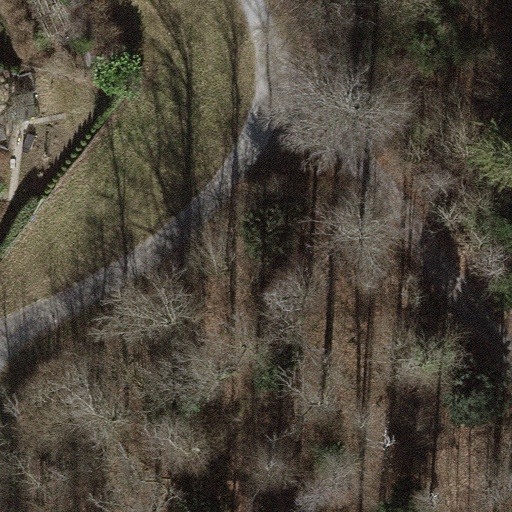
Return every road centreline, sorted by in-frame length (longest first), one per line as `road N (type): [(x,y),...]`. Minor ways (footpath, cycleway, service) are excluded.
road 1 (residential): [(265,114),(225,184),(177,236),(118,278),(0,339)]
road 2 (track): [(265,114),(348,149),(511,354)]
